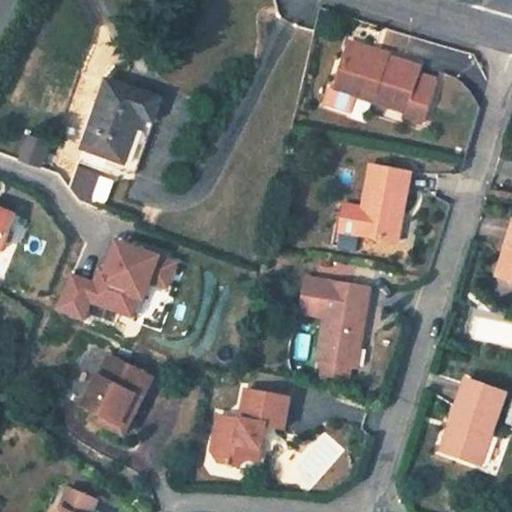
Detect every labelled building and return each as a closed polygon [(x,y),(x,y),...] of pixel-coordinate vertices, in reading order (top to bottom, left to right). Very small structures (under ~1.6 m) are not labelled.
[(346,45),(344,52),(383,64),(385,59),(386,57),(346,45)] [(326,90),(321,108),(349,116),(354,99),(357,89),(406,105),(403,114),(402,119),(420,125),(433,82),(415,77),(418,69),(385,59),(383,64),(344,52),(332,92),(326,90)] [(162,100),(108,80),(83,149),(118,162),(126,141),(133,143),(142,118),(154,122),(162,100)] [(438,106),(456,112),(464,88),(445,82),(438,106)] [(357,89),(354,99),(403,114),(406,105),(357,89)] [(135,174),(154,122),(142,118),(133,143),(126,141),(118,162),(126,164),(123,170),(135,174)] [(45,143),(29,138),(20,161),(37,167),(45,143)] [(367,167),(365,179),(362,196),(360,206),(340,203),(335,233),(395,244),(403,196),(406,179),(407,174),(367,167)] [(78,168),(74,179),(70,191),(73,196),(78,202),(87,206),(91,196),(97,179),(98,176),(78,168)] [(114,181),(101,177),(94,196),(107,201),(114,181)] [(0,247),(14,216),(0,210),(0,247)] [(511,224),(494,279),(511,284),(511,224)] [(93,286),(68,277),(54,312),(80,322),(87,303),(130,320),(137,302),(142,303),(148,286),(158,262),(116,245),(107,266),(115,269),(112,277),(99,272),(93,286)] [(175,268),(158,262),(148,286),(165,293),(175,268)] [(360,325),(362,325),(368,290),(329,283),(329,285),(304,281),(298,315),(322,319),(314,365),(321,366),(348,371),(352,371),(360,325)] [(468,337),(511,347),(511,321),(474,313),(468,337)] [(352,371),(354,372),(362,325),(360,325),(352,371)] [(143,400),(153,378),(108,355),(83,406),(103,416),(121,425),(136,396),(143,400)] [(345,385),(348,371),(321,366),(318,381),(345,385)] [(479,467),(504,395),(464,381),(450,421),(455,423),(444,455),(479,467)] [(264,427),(283,431),(289,398),(247,390),(241,423),(216,418),(210,455),(217,465),(238,468),(247,462),(250,449),(260,451),(264,427)] [(121,425),(103,416),(100,423),(124,435),(143,400),(136,396),(121,425)] [(455,423),(450,421),(439,453),(444,455),(455,423)] [(250,449),(247,462),(258,463),(260,451),(250,449)] [(94,511),(99,502),(71,489),(60,511),(94,511)]
